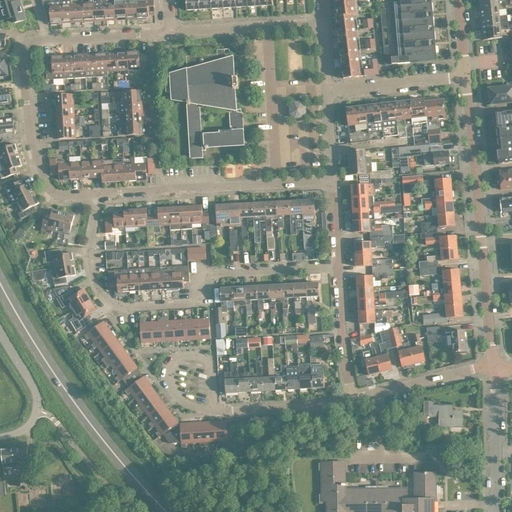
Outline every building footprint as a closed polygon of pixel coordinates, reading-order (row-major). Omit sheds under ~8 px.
[(0,0),(0,9),(3,9),(5,18),(11,17),(13,22),(24,19),(18,0),(17,0),(9,3),(8,0),(0,0)] [(60,22),(58,0),(51,0),(40,1),(44,11),(48,10),(49,23),(49,25),(55,24),(55,22),(60,22)] [(58,0),(60,22),(71,21),(70,4),(69,0),(58,0)] [(91,0),(91,2),(81,3),(82,21),(93,20),(91,0)] [(95,0),(91,0),(93,20),(103,20),(102,2),(95,2),(95,0)] [(102,0),(102,2),(103,20),(114,19),(113,0),(102,0)] [(113,0),(114,19),(125,18),(124,1),(124,0),(113,0)] [(124,0),(124,1),(125,18),(126,18),(126,20),(134,19),(134,18),(136,18),(134,0),(124,0)] [(151,0),(134,0),(136,18),(136,20),(142,19),(141,17),(147,17),(147,15),(153,14),(151,0)] [(197,9),(196,0),(183,0),(185,9),(197,9)] [(196,0),(197,9),(209,8),(209,0),(196,0)] [(334,16),(335,26),(353,24),(352,14),(354,14),(352,0),(333,0),(336,16),(334,16)] [(386,8),(379,8),(379,11),(381,32),(382,41),(383,59),(383,60),(383,62),(384,64),(396,63),(408,62),(408,57),(424,55),(424,56),(433,56),(433,55),(432,46),(433,46),(433,45),(432,45),(432,39),(434,39),(433,30),(431,31),(430,25),(433,25),(432,16),(430,16),(429,11),(431,10),(431,2),(429,2),(428,0),(399,0),(399,5),(400,5),(400,7),(401,19),(401,21),(402,34),(403,34),(403,35),(402,35),(403,48),(404,48),(404,50),(403,50),(404,55),(390,57),(389,40),(388,31),(386,8)] [(477,0),(479,9),(497,7),(496,5),(504,4),(503,0),(477,0)] [(81,3),(70,4),(71,21),(82,21),(81,3)] [(497,7),(479,9),(479,14),(479,19),(498,17),(498,15),(505,14),(504,4),(496,5),(497,7)] [(498,17),(479,19),(480,29),(499,27),(499,25),(506,25),(505,16),(505,14),(498,15),(498,17)] [(335,26),(336,37),(354,35),(353,24),(335,26)] [(499,27),(480,29),(481,39),(489,39),(496,38),(500,37),(499,30),(507,29),(506,27),(506,25),(499,25),(499,27)] [(336,37),(337,47),(355,45),(354,35),(336,37)] [(168,49),(160,49),(162,76),(175,75),(175,71),(236,67),(238,67),(238,73),(239,84),(242,84),(243,95),(245,136),(180,140),(180,135),(165,136),(167,165),(173,165),(173,164),(180,163),(180,164),(186,164),(186,163),(193,163),(193,164),(200,163),(200,162),(206,162),(206,163),(213,162),(213,161),(220,161),(220,162),(226,162),(226,161),(233,160),(233,161),(239,161),(239,160),(246,160),(246,161),(270,159),(270,153),(269,153),(269,140),(269,133),(267,133),(267,128),(270,128),(270,123),(269,123),(268,118),(269,118),(269,105),(272,105),(272,104),(271,104),(271,95),(272,94),(266,94),(266,89),(268,89),(267,82),(267,71),(265,71),(264,66),(265,66),(265,59),(264,60),(263,47),(264,47),(264,43),(231,45),(231,46),(221,47),(221,46),(204,47),(194,48),(194,47),(178,48),(178,49),(168,50),(168,49)] [(337,47),(338,57),(357,55),(355,45),(337,47)] [(126,51),(115,52),(116,70),(123,69),(123,74),(127,74),(127,69),(126,51)] [(137,51),(126,51),(127,69),(138,68),(138,66),(146,65),(145,53),(137,53),(137,51)] [(115,52),(104,53),(105,70),(116,70),(115,52)] [(93,53),(82,54),(84,77),(95,76),(93,53)] [(104,53),(93,53),(95,76),(106,75),(105,70),(104,53)] [(72,54),(61,55),(62,78),(73,77),(72,54)] [(82,54),(72,54),(73,77),(84,77),(82,54)] [(62,78),(61,55),(50,56),(50,58),(44,58),(45,79),(62,78)] [(338,57),(340,67),(358,65),(357,55),(338,57)] [(358,65),(340,67),(341,77),(378,73),(376,58),(366,59),(367,64),(358,65)] [(511,86),(487,89),(487,92),(486,94),(486,97),(488,99),(488,105),(511,102),(511,86)] [(0,104),(9,103),(7,88),(0,88),(0,104)] [(122,97),(111,98),(111,103),(117,102),(122,102),(140,101),(139,90),(121,91),(122,97)] [(53,106),(55,106),(72,105),(72,94),(55,95),(55,100),(53,100),(53,106)] [(429,144),(439,142),(436,115),(443,114),(441,99),(434,100),(434,97),(423,98),(427,138),(428,144),(429,144)] [(419,122),(425,121),(424,117),(423,98),(407,100),(410,118),(411,128),(420,127),(419,122)] [(300,100),(292,101),(287,107),(287,114),(293,119),(302,118),(305,112),(306,106),(300,100)] [(393,102),(395,120),(397,135),(397,138),(412,136),(411,128),(410,118),(407,100),(393,102)] [(122,102),(117,102),(117,113),(123,113),(140,112),(140,109),(140,101),(122,102)] [(380,122),(381,122),(381,125),(381,131),(382,137),(397,135),(395,120),(393,102),(378,103),(380,122)] [(381,125),(381,122),(380,122),(378,103),(363,105),(366,132),(367,141),(382,139),(382,137),(381,131),(381,125)] [(55,106),(56,117),(73,116),(72,105),(55,106)] [(366,132),(363,105),(345,107),(347,125),(348,132),(349,143),(367,141),(366,132)] [(491,117),(490,117),(491,125),(492,125),(493,129),(494,129),(494,130),(493,130),(494,136),(495,136),(495,140),(494,140),(495,146),(496,146),(496,147),(495,147),(497,164),(511,161),(511,110),(491,113),(491,117)] [(123,113),(117,113),(118,124),(120,124),(141,123),(140,112),(123,113)] [(0,133),(13,132),(11,118),(3,119),(2,113),(0,113),(0,133)] [(56,117),(56,127),(73,126),(78,126),(78,116),(73,116),(56,117)] [(120,131),(117,131),(117,135),(142,134),(141,123),(120,124),(120,131)] [(73,126),(56,127),(55,127),(55,134),(57,134),(57,139),(74,138),(73,126)] [(422,138),(422,135),(412,136),(413,145),(428,144),(427,138),(422,138)] [(0,159),(18,154),(14,143),(4,147),(2,141),(0,141),(0,159)] [(428,144),(413,145),(397,147),(398,157),(406,157),(423,155),(423,163),(433,162),(433,165),(447,164),(446,152),(430,153),(429,144),(428,144)] [(390,147),(391,160),(391,162),(398,162),(397,147),(390,147)] [(364,162),(370,161),(369,156),(363,157),(363,150),(347,151),(348,163),(364,162)] [(18,154),(0,159),(0,165),(2,171),(0,171),(0,177),(12,174),(10,168),(21,165),(18,154)] [(406,157),(398,157),(399,164),(399,171),(407,171),(406,164),(406,157)] [(58,179),(69,179),(68,162),(55,163),(55,158),(48,159),(49,174),(58,174),(58,179)] [(146,162),(133,163),(134,180),(145,179),(145,174),(153,173),(152,158),(146,158),(146,162)] [(90,161),(90,178),(101,177),(101,182),(102,182),(100,160),(90,161)] [(101,160),(100,160),(102,182),(113,181),(111,160),(101,160)] [(112,160),(111,160),(113,181),(123,181),(122,164),(112,164),(112,160)] [(69,179),(80,178),(79,161),(68,162),(69,179)] [(80,178),(90,178),(90,161),(79,161),(80,178)] [(348,175),(364,174),(369,173),(369,178),(391,177),(390,170),(371,171),(370,161),(364,162),(348,163),(348,175)] [(133,163),(122,164),(123,181),(134,180),(133,163)] [(511,186),(511,169),(498,171),(500,188),(511,186)] [(428,187),(435,186),(435,191),(450,190),(449,178),(434,179),(421,180),(421,175),(401,177),(401,184),(417,183),(417,186),(428,185),(428,187)] [(369,178),(369,184),(365,184),(365,183),(349,184),(350,196),(366,195),(366,203),(372,203),(372,201),(371,195),(372,195),(372,189),(378,189),(378,183),(380,183),(390,183),(390,177),(391,177),(369,178)] [(7,186),(4,188),(11,202),(14,201),(33,193),(28,182),(22,185),(20,180),(15,182),(13,179),(5,183),(7,186)] [(420,204),(451,201),(450,190),(435,191),(432,192),(433,196),(429,197),(429,198),(420,199),(420,204)] [(33,193),(14,201),(20,211),(16,213),(19,219),(30,213),(28,208),(38,203),(33,193)] [(350,196),(350,208),(366,207),(399,205),(393,206),(393,200),(372,201),(372,203),(366,203),(366,195),(350,196)] [(499,200),(498,201),(498,207),(500,206),(500,212),(511,211),(511,212),(511,195),(511,196),(511,198),(499,199),(499,200)] [(306,200),(300,200),(300,207),(300,214),(301,214),(301,219),(302,229),(303,247),(311,246),(310,235),(310,229),(309,218),(313,218),(313,213),(313,206),(312,199),(311,199),(311,198),(310,197),(307,198),(306,199),(306,200)] [(293,200),(287,201),(288,208),(288,214),(289,214),(289,226),(290,234),(295,234),(294,230),(294,226),(294,220),(301,219),(301,214),(300,214),(300,207),(300,200),(299,200),(299,199),(298,198),(294,198),(293,199),(293,200)] [(257,202),(251,203),(251,210),(252,216),(253,236),(253,242),(259,242),(258,236),(258,221),(264,221),(264,216),(263,209),(263,202),(262,202),(261,201),(258,201),(257,202)] [(275,201),(263,202),(263,209),(264,216),(264,221),(266,249),(273,249),(272,237),(271,237),(270,218),(276,218),(276,215),(276,208),(275,201)] [(287,201),(275,201),(276,208),(276,215),(276,218),(277,227),(282,227),(281,215),(282,215),(288,214),(288,208),(287,201)] [(437,214),(451,213),(451,201),(420,204),(423,204),(424,209),(431,209),(431,208),(436,207),(437,214)] [(239,203),(226,204),(227,211),(227,218),(228,225),(240,224),(240,217),(239,203)] [(251,203),(239,203),(240,217),(240,224),(241,240),(246,239),(245,217),(252,216),(251,210),(251,203)] [(195,204),(189,205),(190,223),(201,223),(201,229),(208,229),(207,212),(201,212),(200,206),(195,206),(195,204)] [(226,204),(214,205),(214,219),(215,218),(215,224),(215,226),(228,225),(227,218),(227,211),(226,204)] [(189,206),(178,207),(179,228),(190,228),(190,223),(189,205),(189,206)] [(399,205),(366,207),(350,208),(351,220),(367,219),(373,219),(373,213),(379,212),(379,213),(400,212),(399,205)] [(157,214),(151,214),(151,226),(168,225),(167,206),(161,206),(161,208),(156,208),(157,214)] [(168,206),(167,206),(168,225),(169,229),(179,228),(178,207),(168,208),(168,206)] [(134,208),(134,210),(135,227),(146,226),(147,242),(152,242),(152,232),(152,228),(151,226),(151,214),(145,214),(145,209),(140,209),(140,207),(134,208)] [(51,230),(57,231),(62,212),(51,209),(48,220),(42,218),(39,231),(50,233),(51,230)] [(124,227),(123,210),(112,211),(112,217),(104,217),(105,232),(111,232),(111,228),(124,227)] [(134,210),(123,210),(124,227),(124,231),(135,231),(135,227),(134,210)] [(62,212),(57,231),(63,233),(62,238),(66,240),(66,241),(72,243),(76,227),(70,225),(73,215),(62,212)] [(437,214),(437,221),(420,223),(421,233),(436,231),(436,227),(438,226),(452,225),(451,213),(437,214)] [(368,231),(368,236),(391,235),(388,235),(387,224),(380,225),(373,225),(373,224),(367,225),(367,219),(351,220),(351,232),(368,231)] [(25,229),(20,226),(13,234),(18,238),(25,229)] [(424,245),(439,243),(439,248),(455,247),(454,235),(438,237),(437,236),(436,231),(421,233),(419,233),(419,239),(424,238),(424,245)] [(200,243),(199,235),(191,235),(191,243),(200,243)] [(368,236),(368,241),(352,242),(353,254),(369,253),(368,248),(374,247),(374,246),(383,245),(383,241),(391,241),(391,235),(368,236)] [(439,248),(440,254),(434,254),(434,256),(425,256),(426,261),(418,261),(418,268),(441,266),(441,265),(434,266),(434,261),(440,260),(456,259),(455,247),(439,248)] [(52,256),(54,267),(73,263),(71,252),(60,254),(59,248),(43,251),(44,258),(52,256)] [(241,251),(231,252),(231,263),(242,263),(241,251)] [(369,265),(370,270),(391,269),(390,259),(375,259),(375,258),(369,259),(369,253),(353,254),(354,266),(369,265)] [(73,263),(54,267),(55,278),(52,278),(53,285),(65,282),(64,277),(75,275),(73,263)] [(169,266),(171,288),(171,290),(177,290),(177,288),(182,288),(181,282),(188,282),(187,264),(169,265),(169,266)] [(169,266),(159,267),(160,289),(171,288),(169,266)] [(436,276),(442,276),(442,283),(458,281),(457,269),(441,271),(441,266),(418,268),(419,276),(436,274),(436,276)] [(148,267),(137,268),(138,290),(149,290),(148,267)] [(159,267),(148,267),(149,290),(160,289),(159,267)] [(128,291),(126,268),(113,269),(113,270),(107,271),(108,286),(116,286),(116,291),(128,291)] [(137,268),(126,268),(128,291),(138,290),(137,268)] [(354,276),(355,288),(370,288),(370,281),(380,280),(381,279),(387,278),(387,276),(391,276),(391,269),(370,270),(370,276),(354,276)] [(432,295),(459,293),(458,281),(442,283),(437,283),(437,289),(431,289),(432,295)] [(311,306),(310,296),(317,296),(316,282),(304,283),(305,296),(306,323),(307,323),(308,329),(313,328),(312,323),(314,322),(313,306),(311,306)] [(304,283),(291,284),(292,297),(293,297),(294,313),(299,313),(298,297),(305,296),(304,283)] [(280,284),(267,285),(268,299),(274,298),(280,298),(280,284)] [(291,284),(280,284),(280,298),(281,298),(282,308),(282,313),(286,313),(286,308),(287,308),(286,298),(292,297),(291,284)] [(267,285),(255,286),(256,299),(256,309),(262,309),(261,299),(268,299),(267,285)] [(415,294),(415,285),(407,285),(408,294),(415,294)] [(242,286),(230,287),(231,301),(232,301),(233,311),(237,310),(237,300),(243,300),(242,286)] [(250,315),(249,300),(256,299),(255,286),(242,286),(243,300),(244,300),(245,315),(250,315)] [(218,302),(219,301),(220,307),(213,308),(214,324),(215,338),(224,338),(223,323),(221,323),(220,312),(225,312),(225,305),(225,301),(231,301),(230,287),(218,288),(218,302)] [(383,293),(371,293),(370,288),(355,288),(356,300),(371,299),(392,297),(406,297),(405,290),(383,292),(383,293)] [(57,298),(55,298),(61,308),(68,303),(72,310),(89,299),(83,289),(73,295),(70,289),(67,291),(57,298)] [(444,299),(444,306),(460,305),(459,293),(432,295),(432,301),(444,299)] [(356,300),(356,312),(372,311),(371,305),(392,304),(392,298),(377,299),(371,299),(356,300)] [(72,318),(68,320),(75,332),(91,323),(88,318),(90,317),(88,314),(95,309),(89,299),(72,310),(72,311),(71,312),(71,316),(72,318)] [(444,306),(445,313),(445,318),(461,317),(460,305),(444,306)] [(374,332),(378,331),(386,329),(389,329),(388,323),(386,323),(385,316),(381,317),(380,310),(372,311),(356,312),(357,324),(373,323),(374,332)] [(445,318),(445,313),(440,313),(421,314),(422,324),(446,322),(445,318)] [(202,319),(196,319),(197,339),(208,338),(207,318),(207,314),(202,314),(202,319)] [(54,320),(58,326),(63,323),(64,319),(62,315),(54,320)] [(179,320),(173,320),(174,340),(185,340),(184,315),(179,316),(179,320)] [(189,315),(184,315),(185,340),(197,339),(196,319),(189,319),(189,315)] [(166,316),(161,317),(163,341),(174,340),(173,320),(166,321),(166,316)] [(156,321),(150,322),(151,342),(163,341),(161,317),(156,317),(156,321)] [(151,342),(150,322),(143,322),(143,318),(138,318),(138,322),(139,342),(151,342)] [(89,337),(93,342),(109,330),(102,321),(86,333),(82,335),(85,339),(89,337)] [(245,326),(234,327),(234,335),(246,334),(245,326)] [(444,335),(443,326),(425,327),(426,336),(444,335)] [(389,329),(386,329),(390,348),(395,346),(397,351),(396,351),(400,367),(412,364),(408,348),(407,342),(401,343),(396,327),(389,329)] [(381,355),(375,356),(379,372),(391,369),(387,353),(386,349),(390,348),(386,329),(378,331),(381,343),(378,344),(381,355)] [(96,346),(99,351),(116,340),(109,330),(93,342),(89,345),(92,349),(96,346)] [(449,331),(451,352),(458,351),(458,353),(466,353),(465,342),(463,342),(462,330),(449,331)] [(358,336),(358,345),(371,342),(369,333),(358,336)] [(294,335),(295,343),(295,344),(307,344),(306,334),(294,334),(294,335)] [(415,346),(408,348),(412,364),(424,361),(420,345),(417,334),(411,336),(413,342),(414,342),(415,346)] [(283,344),(295,343),(294,335),(282,335),(282,336),(282,343),(283,344)] [(321,335),(308,336),(309,349),(322,349),(321,335)] [(261,337),(262,344),(271,344),(270,336),(261,337)] [(246,338),(246,348),(259,347),(258,337),(246,338)] [(223,354),(222,338),(214,339),(215,354),(223,354)] [(246,338),(234,338),(235,348),(240,348),(246,348),(246,338)] [(100,359),(103,363),(122,349),(116,340),(99,351),(103,357),(100,359)] [(109,364),(113,370),(129,358),(122,349),(103,363),(106,367),(109,364)] [(375,356),(370,357),(368,351),(362,352),(363,359),(367,375),(379,372),(375,356)] [(121,379),(135,368),(136,367),(129,358),(113,370),(117,375),(114,378),(116,381),(120,379),(121,379)] [(260,377),(261,391),(273,390),(272,377),(273,377),(273,371),(272,358),(266,358),(268,377),(261,377),(260,377)] [(255,373),(248,373),(248,378),(249,392),(261,391),(260,377),(261,377),(260,366),(260,360),(255,360),(255,367),(255,373)] [(296,375),(297,389),(309,388),(308,364),(303,365),(304,375),(297,375),(296,375)] [(308,364),(309,388),(322,388),(321,364),(308,364)] [(272,377),(273,390),(285,390),(284,376),(285,376),(285,365),(279,365),(280,371),(273,371),(273,377),(272,377)] [(284,376),(285,390),(297,389),(296,375),(297,375),(297,365),(291,365),(292,376),(285,376),(284,376)] [(243,372),(236,373),(237,379),(236,379),(237,392),(249,392),(248,378),(248,373),(248,367),(243,368),(243,372)] [(121,379),(127,387),(142,376),(135,368),(121,379)] [(237,392),(236,379),(237,379),(236,373),(236,368),(226,369),(226,379),(223,380),(224,393),(237,392)] [(129,392),(133,397),(149,385),(142,376),(127,387),(126,388),(123,390),(126,394),(129,392)] [(134,405),(137,409),(156,395),(149,385),(133,397),(137,402),(134,405)] [(143,410),(147,416),(163,404),(156,395),(137,409),(139,413),(143,410)] [(437,415),(437,426),(460,426),(460,410),(448,410),(448,405),(431,405),(431,401),(423,402),(423,417),(432,417),(432,415),(437,415)] [(150,427),(154,425),(170,413),(163,404),(147,416),(151,421),(147,423),(150,427)] [(161,434),(176,423),(177,422),(170,413),(154,425),(157,430),(154,433),(157,437),(160,434),(161,434)] [(225,420),(213,421),(214,441),(221,441),(221,445),(226,445),(226,440),(225,420)] [(213,421),(202,422),(203,446),(208,446),(208,442),(214,441),(213,421)] [(202,422),(190,423),(191,443),(198,442),(198,446),(203,446),(202,422)] [(168,443),(180,442),(179,424),(176,423),(161,434),(168,443)] [(179,424),(180,442),(180,443),(180,447),(185,447),(185,443),(191,443),(190,423),(178,423),(179,424)] [(1,463),(2,463),(2,468),(14,467),(13,463),(15,462),(16,466),(27,466),(27,462),(25,448),(1,450),(1,463)] [(435,472),(424,472),(413,472),(413,490),(406,490),(406,488),(344,488),(343,462),(319,462),(320,501),(324,501),(324,511),(433,511),(433,500),(435,500),(435,472)] [(15,476),(16,486),(24,485),(23,475),(15,476)]
